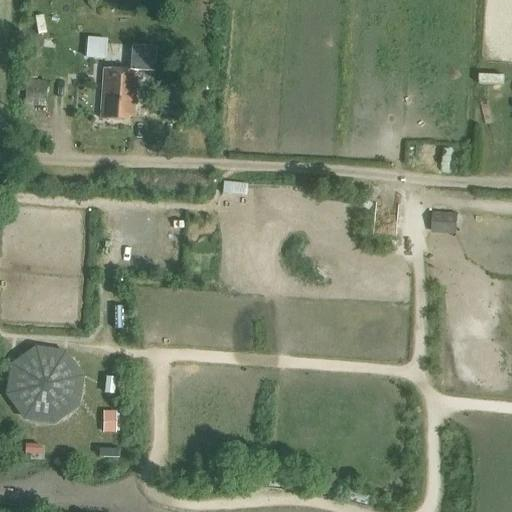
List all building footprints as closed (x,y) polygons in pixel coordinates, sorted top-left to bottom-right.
[(43,40),(41,59),(53,60),(55,41),(43,40)] [(132,117),(135,71),(153,72),(155,47),(130,46),(129,71),(103,69),(100,119),(124,120),(125,117),(132,117)] [(22,117),(34,117),(34,102),(45,101),(46,87),(22,86),(22,117)] [(152,113),(169,113),(169,99),(153,98),(152,113)] [(247,192),(247,180),(229,179),(228,191),(247,192)] [(457,215),(433,213),(432,234),(456,235),(457,215)] [(376,216),(376,238),(400,237),(400,215),(376,216)]
